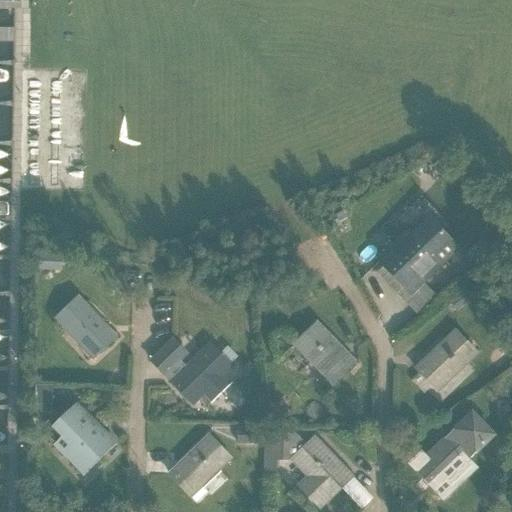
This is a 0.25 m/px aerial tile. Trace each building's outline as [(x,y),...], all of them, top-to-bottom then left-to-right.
[(33,165),(34,192),(77,191),(75,119),(59,119),(60,137),(45,138),(46,164),(33,165)] [(411,171),(419,183),(432,174),(424,163),(411,171)] [(425,216),(417,224),(378,262),(400,285),(411,296),(460,248),(425,216)] [(498,251),(493,245),(460,270),(466,277),(498,251)] [(37,255),(36,268),(60,270),(61,256),(37,255)] [(290,292),(288,290),(284,285),(270,298),(279,309),(294,296),(290,292)] [(449,302),(457,311),(469,300),(461,291),(449,302)] [(99,353),(116,337),(78,297),(55,319),(83,348),(89,342),(99,353)] [(338,378),(355,362),(316,322),(293,345),(321,374),(328,368),(338,378)] [(447,382),(477,354),(455,331),(415,368),(431,385),(441,375),(447,382)] [(181,362),(189,354),(172,338),(149,362),(193,408),(204,397),(211,405),(232,384),(223,375),(232,366),(210,343),(186,367),(181,362)] [(51,387),(35,386),(35,410),(50,410),(51,387)] [(91,467),(114,445),(76,405),(53,428),(91,467)] [(451,428),(453,430),(413,468),(429,485),(439,475),(445,481),(463,465),(475,452),(477,454),(496,435),(471,410),(451,428)] [(258,427),(237,427),(237,444),(258,444),(258,427)] [(289,434),(273,433),(272,459),(291,460),(308,477),(298,486),(320,509),(352,477),(314,438),(303,448),(289,434)] [(201,487),(230,459),(208,436),(168,474),(196,503),(207,492),(201,487)] [(61,485),(49,483),(47,497),(59,498),(61,485)]
